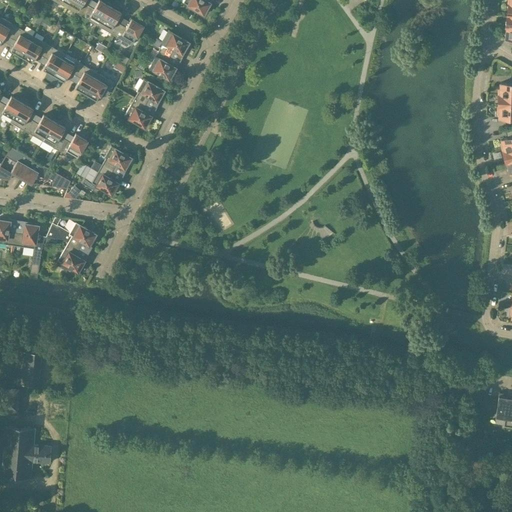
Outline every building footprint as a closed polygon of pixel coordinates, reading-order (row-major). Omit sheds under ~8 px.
[(84,0),(70,0),(66,7),(82,16),(89,5),(84,2),(84,0)] [(89,5),(82,16),(89,20),(98,25),(98,26),(110,5),(101,0),(98,0),(94,8),(89,5)] [(184,0),(183,2),(204,14),(210,2),(207,0),(184,0)] [(121,11),(110,5),(98,26),(115,35),(121,24),(116,21),(121,11)] [(5,34),(11,37),(17,26),(1,17),(0,18),(0,43),(5,34)] [(121,24),(115,35),(121,38),(120,41),(121,45),(125,47),(129,46),(131,44),(143,24),(132,18),(126,27),(121,24)] [(33,35),(17,26),(11,37),(16,40),(11,49),(22,56),(33,35)] [(163,42),(159,49),(170,56),(174,49),(182,53),(189,41),(169,30),(162,41),(163,42)] [(38,53),(43,56),(49,45),(33,35),(22,56),(32,62),(38,53)] [(48,59),(43,68),(54,74),(65,54),(52,46),(54,43),(51,42),(49,45),(43,56),(48,59)] [(170,56),(159,49),(149,67),(169,78),(176,67),(167,62),(170,56)] [(65,54),(54,74),(65,80),(70,71),(75,74),(82,63),(83,61),(81,59),(79,62),(75,60),(66,54),(65,54)] [(118,62),(115,67),(123,72),(126,66),(118,62)] [(98,73),(82,63),(75,74),(80,77),(75,87),(86,93),(98,73)] [(98,73),(86,93),(97,99),(102,90),(108,93),(114,82),(98,73)] [(139,90),(135,97),(146,103),(150,97),(157,101),(164,89),(144,78),(137,89),(139,90)] [(499,86),(498,94),(511,94),(511,82),(500,82),(500,86),(499,86)] [(511,106),(511,94),(498,94),(498,106),(511,106)] [(1,101),(0,102),(0,115),(1,116),(10,122),(22,101),(11,95),(6,104),(1,101)] [(146,103),(135,97),(124,115),(145,127),(152,115),(142,110),(146,103)] [(27,131),(33,120),(28,117),(33,108),(22,101),(10,122),(27,131)] [(511,106),(498,106),(498,113),(499,114),(499,118),(511,118),(511,106)] [(107,108),(103,114),(112,120),(116,114),(107,108)] [(38,123),(33,120),(27,131),(43,140),(54,120),(44,114),(38,123)] [(54,120),(43,140),(56,148),(54,151),(57,153),(59,150),(67,135),(68,133),(63,130),(65,126),(54,120)] [(67,135),(59,150),(65,153),(68,149),(78,155),(87,139),(76,132),(72,138),(67,135)] [(501,143),(503,150),(511,148),(511,135),(501,138),(502,142),(501,143)] [(0,165),(0,177),(11,179),(14,171),(22,176),(32,158),(11,145),(5,155),(16,161),(11,171),(0,165)] [(102,164),(113,170),(117,164),(125,168),(132,157),(111,145),(104,156),(106,157),(102,164)] [(511,148),(503,150),(506,162),(511,159),(511,148)] [(54,181),(51,185),(67,187),(71,180),(32,158),(22,176),(32,181),(37,173),(48,179),(49,178),(54,181)] [(92,167),(82,183),(94,189),(97,185),(112,194),(119,182),(122,175),(113,170),(102,164),(96,160),(92,167)] [(55,216),(46,236),(63,238),(68,241),(79,248),(83,241),(89,245),(93,239),(94,240),(97,234),(96,234),(96,233),(76,221),(70,232),(57,224),(61,217),(55,216)] [(0,242),(14,245),(16,232),(9,231),(11,220),(0,218),(0,242)] [(16,232),(14,245),(24,246),(23,253),(33,254),(32,258),(40,260),(42,244),(46,236),(37,234),(39,224),(25,222),(24,233),(16,232)] [(59,260),(56,264),(67,270),(69,266),(78,271),(80,272),(83,266),(81,265),(85,259),(76,254),(79,248),(68,241),(58,259),(59,260)] [(32,258),(30,272),(38,273),(40,260),(32,258)] [(39,386),(42,353),(20,351),(17,384),(39,386)] [(20,388),(6,387),(3,387),(3,391),(0,390),(0,408),(0,409),(0,408),(0,413),(18,415),(20,388)] [(499,392),(495,416),(506,418),(505,425),(511,426),(511,398),(507,398),(507,396),(504,396),(504,392),(499,392)] [(0,433),(0,473),(31,477),(32,460),(50,462),(51,445),(34,443),(35,427),(5,425),(4,434),(0,433)]
